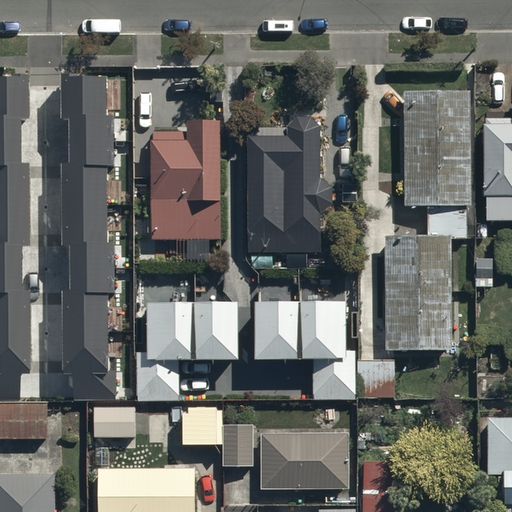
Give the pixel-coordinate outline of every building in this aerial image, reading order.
[(28,78),(0,78),(0,397),(18,397),(18,373),(29,373),(28,290),(21,290),(21,245),(28,244),(28,165),(21,165),(21,120),(28,120),(28,78)] [(105,116),(105,78),(61,78),(61,119),(68,119),(68,165),(61,165),(61,244),(69,244),(69,290),(61,290),(61,372),(72,373),(72,397),(111,397),(111,372),(104,372),(104,291),(112,291),(112,245),(104,245),(104,166),(111,166),(111,116),(105,116)] [(406,99),(408,214),(427,213),(427,239),(471,238),(469,99),(406,99)] [(320,182),(320,120),(287,120),(287,129),(252,129),(252,254),(320,254),(320,216),(334,216),(334,182),(320,182)] [(151,144),(152,243),(182,243),(182,249),(207,249),(207,243),(225,243),(224,124),(190,124),(190,143),(151,144)] [(485,230),(511,229),(511,124),(483,125),(485,230)] [(388,242),(387,356),(447,357),(448,242),(388,242)] [(303,363),(302,306),(258,307),(259,364),(303,363)] [(302,306),(303,363),(316,363),(316,400),(358,400),(358,353),(349,353),(349,306),(302,306)] [(240,307),(150,308),(150,351),(140,351),(140,399),(182,398),(182,365),(241,364),(240,307)] [(398,364),(360,363),(360,402),(397,402),(398,364)] [(137,407),(96,407),(96,438),(137,438),(137,407)] [(182,408),(182,447),(223,446),(222,407),(182,408)] [(0,441),(49,442),(49,409),(0,408),(0,441)] [(511,511),(511,425),(485,426),(487,486),(500,485),(500,511),(511,511)] [(227,468),(254,468),(253,427),(227,427),(227,468)] [(348,434),(264,435),(264,490),(349,489),(348,434)] [(146,447),(110,447),(110,468),(145,469),(146,447)] [(398,511),(399,464),(367,463),(365,511),(398,511)] [(99,511),(198,511),(199,472),(100,471),(99,511)] [(53,511),(53,476),(0,476),(0,511),(53,511)]
